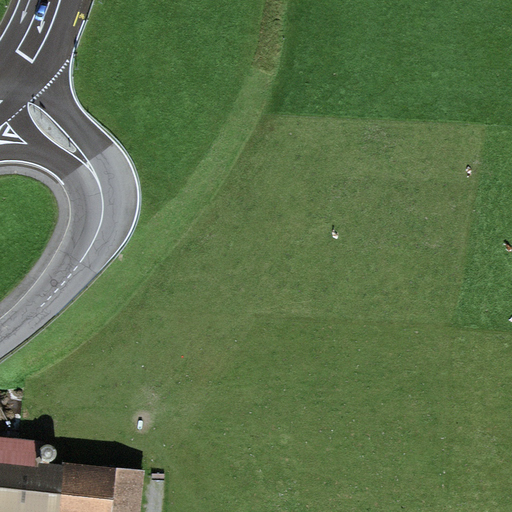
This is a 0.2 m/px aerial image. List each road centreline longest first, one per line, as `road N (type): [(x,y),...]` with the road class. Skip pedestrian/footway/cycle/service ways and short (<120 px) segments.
road 1 (unclassified): [(102,207),(101,170),(88,137),(24,56)]
road 2 (unclassified): [(0,339),(73,270),(102,207)]
road 3 (unclassified): [(0,131),(54,157),(102,207)]
